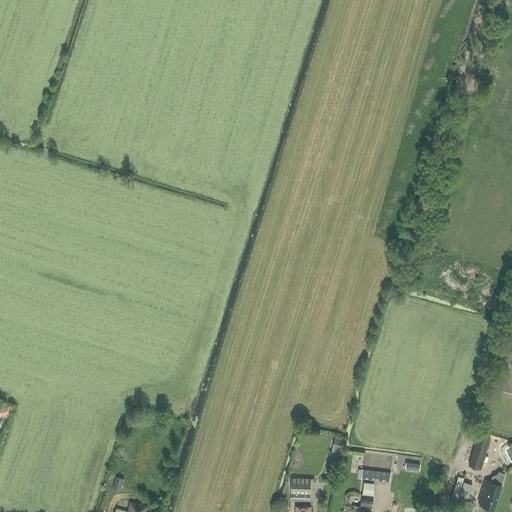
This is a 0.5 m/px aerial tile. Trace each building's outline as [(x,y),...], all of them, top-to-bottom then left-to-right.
[(491,438),(478,434),(469,465),(481,469),(491,438)] [(338,463),(342,443),(334,442),(330,461),(338,463)] [(294,472),(300,473),(304,459),(299,457),(294,472)] [(390,482),(391,473),(363,469),(362,479),(390,482)] [(499,472),(497,477),(493,476),(491,482),(485,480),(478,502),(480,502),(483,505),(494,509),(501,485),(504,474),(499,472)] [(469,495),(473,482),(464,480),(465,477),(457,475),(453,491),(469,495)] [(113,488),(121,490),(124,478),(116,476),(113,488)] [(311,502),(312,479),(292,478),(291,501),(311,502)] [(364,481),(364,493),(374,493),(375,481),(364,481)] [(372,503),(373,496),(362,495),(361,502),(364,502),(363,507),(356,506),(354,511),(371,511),(372,508),(370,508),(370,503),(372,503)] [(146,511),(147,507),(130,502),(128,511),(116,508),(115,511),(146,511)]
